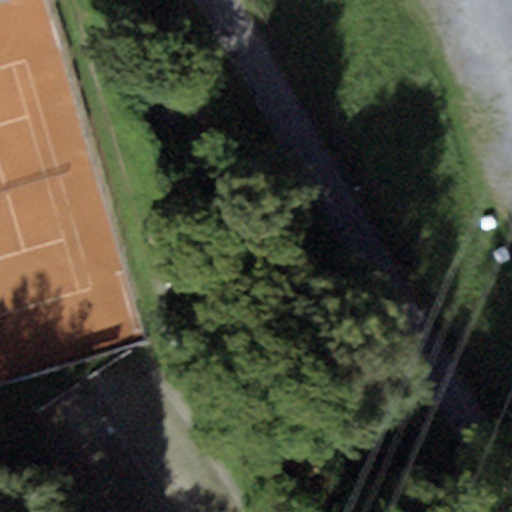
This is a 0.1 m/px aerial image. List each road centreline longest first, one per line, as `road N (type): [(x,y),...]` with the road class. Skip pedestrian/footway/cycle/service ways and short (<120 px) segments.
road 1 (residential): [(427,350),(220,0)]
road 2 (track): [(511,473),(427,350)]
